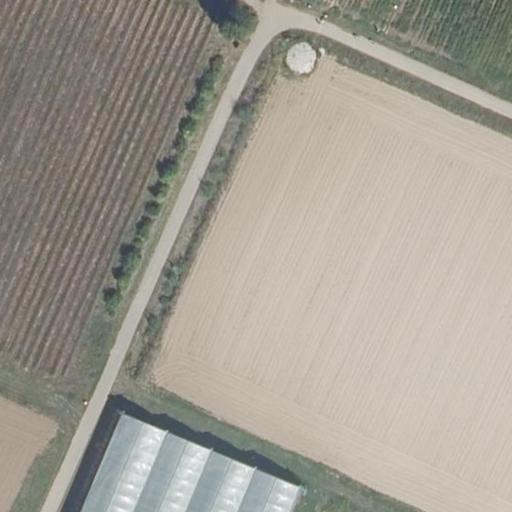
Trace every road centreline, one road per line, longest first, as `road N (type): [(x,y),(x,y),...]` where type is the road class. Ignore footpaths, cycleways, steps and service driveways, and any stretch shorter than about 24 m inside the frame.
road 1 (track): [(51,511),(272,7)]
road 2 (track): [(254,0),(511,112)]
